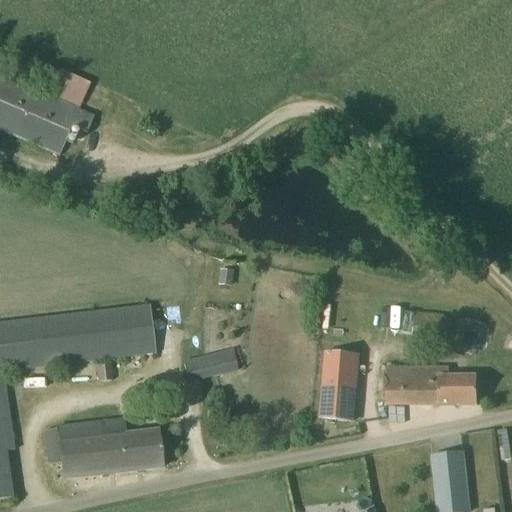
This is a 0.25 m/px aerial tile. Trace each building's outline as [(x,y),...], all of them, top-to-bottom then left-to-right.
[(0,76),(0,130),(59,156),(72,127),(87,133),(94,117),(46,96),(0,76)] [(0,372),(155,354),(151,319),(159,318),(158,309),(150,310),(149,306),(0,324),(0,372)] [(391,314),(389,335),(443,341),(445,320),(391,314)] [(232,349),(183,362),(188,384),(238,372),(232,349)] [(327,354),(322,419),(352,422),(358,356),(327,354)] [(98,383),(112,381),(110,365),(95,367),(98,383)] [(385,368),(385,377),(385,406),(438,406),(477,406),(476,377),(449,377),(449,368),(385,368)] [(4,384),(3,384),(0,384),(0,500),(11,499),(5,452),(14,451),(4,384)] [(44,430),(46,445),(49,465),(60,464),(63,480),(161,468),(157,432),(124,436),(123,420),(44,430)] [(465,511),(467,511),(460,454),(431,456),(436,511),(465,511)]
